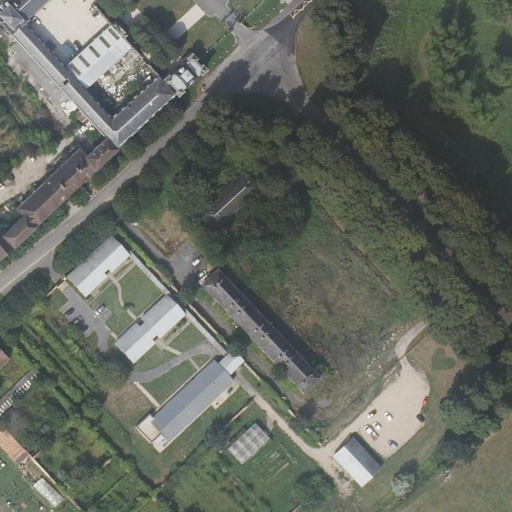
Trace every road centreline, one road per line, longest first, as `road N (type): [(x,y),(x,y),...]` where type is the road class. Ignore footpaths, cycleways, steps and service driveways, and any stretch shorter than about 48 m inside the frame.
road 1 (unclassified): [(511,338),(258,49)]
road 2 (residential): [(258,49),(103,201),(0,286)]
